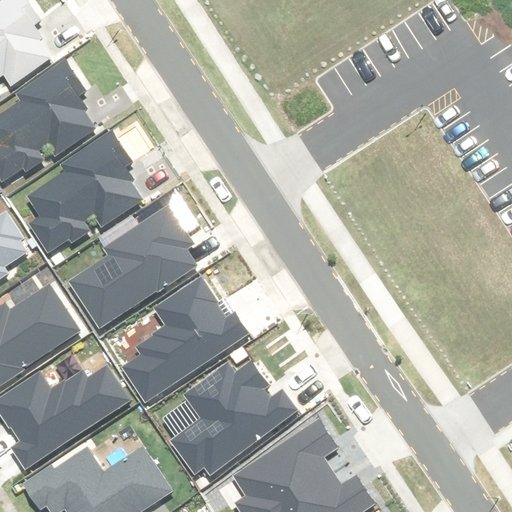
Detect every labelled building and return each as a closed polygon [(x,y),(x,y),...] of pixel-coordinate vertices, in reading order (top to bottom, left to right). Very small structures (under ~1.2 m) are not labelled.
[(48,31),(28,0),(15,0),(0,10),(0,92),(2,92),(0,88),(0,80),(6,77),(13,87),(58,59),(42,35),(48,31)] [(61,68),(19,91),(25,102),(0,116),(0,167),(12,188),(101,139),(86,113),(99,107),(74,61),(61,68)] [(131,170),(140,164),(121,134),(69,165),(75,174),(33,200),(44,218),(35,224),(56,259),(108,227),(113,236),(149,213),(144,204),(150,200),(131,170)] [(195,244),(174,213),(113,252),(118,259),(78,285),(107,331),(203,268),(189,248),(195,244)] [(35,257),(9,215),(0,220),(0,293),(16,284),(9,273),(35,257)] [(145,402),(250,333),(235,310),(227,315),(202,277),(154,308),(165,325),(152,334),(153,336),(135,347),(140,355),(122,367),(145,402)] [(0,391),(88,336),(57,287),(15,314),(12,309),(0,317),(0,391)] [(11,447),(26,470),(131,401),(108,366),(90,378),(85,370),(67,382),(65,380),(52,389),(41,372),(0,399),(0,414),(19,442),(11,447)] [(280,398),(257,367),(240,379),(233,369),(192,399),(209,422),(179,443),(202,475),(222,472),(303,414),(288,393),(280,398)] [(337,452),(319,426),(234,480),(247,501),(237,508),(239,511),(276,511),(334,475),(325,460),(337,452)] [(156,511),(177,499),(148,453),(109,478),(93,452),(32,490),(45,511),(156,511)] [(334,475),(276,511),(369,511),(375,508),(358,481),(344,490),(334,475)]
